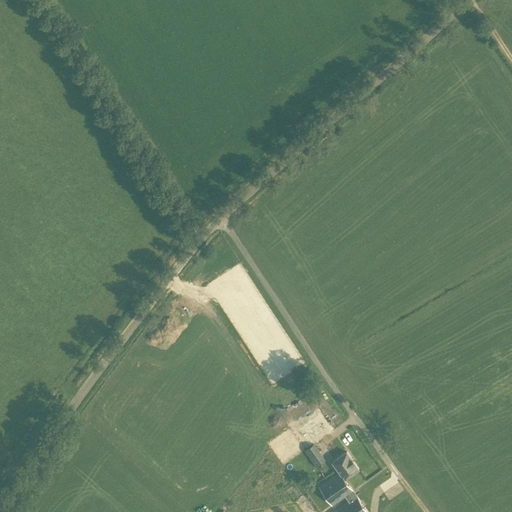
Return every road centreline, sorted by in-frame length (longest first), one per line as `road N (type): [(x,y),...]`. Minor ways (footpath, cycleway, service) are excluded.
road 1 (tertiary): [(0,504),(98,356),(197,234),(469,0)]
road 2 (unknown): [(220,212),(430,511)]
road 3 (unknown): [(41,0),(197,234)]
